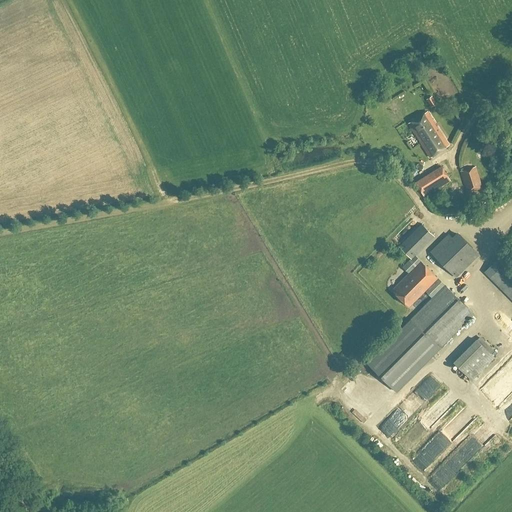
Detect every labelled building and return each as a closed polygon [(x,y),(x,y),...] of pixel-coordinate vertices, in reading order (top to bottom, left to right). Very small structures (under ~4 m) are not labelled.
[(437,103),(432,95),(426,99),(431,107),(437,103)] [(428,110),(408,123),(429,157),(449,144),(428,110)] [(424,196),(450,180),(442,166),(416,182),(424,196)] [(461,172),(467,192),(482,188),(475,167),(461,172)] [(432,298),(405,325),(368,363),(397,392),(474,314),(421,261),(415,255),(434,236),(422,224),(399,246),(411,259),(402,267),(409,274),(393,290),(410,307),(425,291),(432,298)] [(432,250),(456,277),(480,255),(458,232),(452,237),(449,234),(432,250)] [(511,271),(498,258),(485,272),(511,299),(511,271)] [(491,340),(481,331),(450,363),(465,378),(481,362),(484,365),(491,357),(487,354),(505,336),(500,331),(491,340)] [(349,346),(356,339),(352,335),(344,342),(349,346)] [(346,402),(379,401),(385,395),(378,388),(372,388),(372,396),(371,397),(367,393),(367,383),(364,387),(352,387),(359,380),(364,380),(359,374),(352,374),(336,390),(336,398),(343,398),(346,402)] [(410,399),(383,425),(389,431),(404,417),(403,416),(415,405),(410,399)] [(507,415),(511,410),(511,401),(502,410),(507,415)] [(424,466),(447,443),(445,442),(453,434),(447,428),(417,458),(424,466)]
